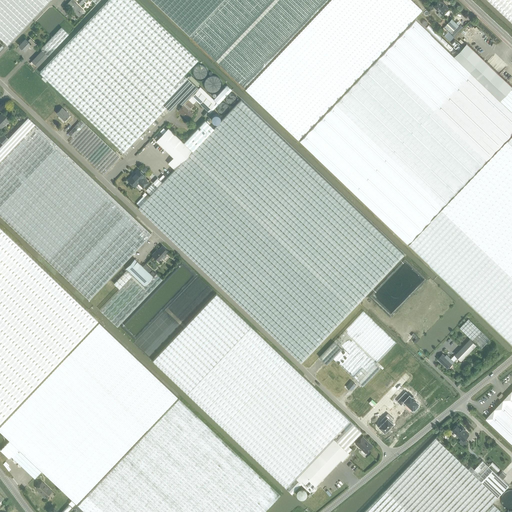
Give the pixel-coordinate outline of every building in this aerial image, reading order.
[(0,0),(0,36),(9,45),(43,9),(46,6),(51,0),(0,0)] [(184,75),(198,60),(135,0),(108,0),(40,72),(123,152),(166,108),(163,104),(187,78),(184,75)] [(72,0),(70,0),(66,5),(79,17),(82,13),(79,11),(81,8),(72,0)] [(151,0),(168,15),(190,36),(225,0),(151,0)] [(200,45),(217,62),(244,87),(303,26),(327,0),(225,0),(190,36),(200,45)] [(329,0),(271,62),(245,89),(276,118),(298,139),(351,83),(422,10),(411,0),(329,0)] [(439,0),(434,6),(439,11),(438,13),(438,14),(439,16),(440,16),(442,14),(448,9),(442,3),(443,3),(439,0)] [(511,0),(486,0),(511,24),(511,23),(511,0)] [(459,25),(452,18),(444,27),(451,33),(459,25)] [(367,70),(299,141),(324,164),(353,192),(407,244),(443,205),(511,133),(511,88),(500,100),(454,56),(443,46),(415,19),(367,70)] [(463,27),(461,24),(452,34),(454,36),(463,27)] [(42,50),(32,61),(38,67),(69,34),(62,27),(41,49),(42,50)] [(25,38),(19,45),(24,50),(29,46),(31,48),(36,44),(30,38),(28,41),(25,38)] [(461,46),(455,40),(451,44),(458,50),(461,46)] [(511,86),(467,43),(454,56),(500,100),(511,88),(511,87),(511,86)] [(192,96),(196,100),(210,113),(232,90),(227,85),(214,100),(200,87),(198,89),(187,78),(163,104),(166,108),(169,111),(178,101),(182,105),(191,95),(192,96)] [(192,96),(187,100),(188,101),(191,103),(192,105),(196,100),(192,96)] [(193,151),(174,170),(162,182),(151,195),(138,208),(301,362),(403,255),(241,100),(214,128),(193,151)] [(184,105),(178,111),(187,120),(193,114),(189,110),(193,105),(192,105),(191,103),(188,101),(184,105)] [(62,107),(56,113),(64,120),(69,115),(62,107)] [(0,127),(1,128),(10,118),(4,112),(0,115),(0,127)] [(0,145),(0,159),(34,123),(28,117),(25,119),(8,138),(5,141),(3,143),(0,145)] [(104,175),(120,157),(81,120),(68,133),(73,137),(69,142),(91,162),(104,175)] [(184,142),(193,151),(214,128),(205,120),(184,142)] [(0,215),(89,300),(151,234),(34,123),(0,159),(0,215)] [(167,163),(174,170),(193,151),(184,142),(168,128),(156,141),(173,157),(167,163)] [(511,135),(408,243),(437,271),(461,294),(461,293),(511,341),(511,135)] [(132,176),(128,180),(135,186),(139,183),(143,188),(148,182),(143,178),(145,176),(138,169),(135,172),(136,173),(133,177),(132,176)] [(153,182),(146,190),(151,195),(162,182),(157,178),(153,182)] [(143,196),(136,203),(140,206),(146,199),(143,196)] [(0,422),(4,418),(75,344),(76,343),(98,320),(7,233),(0,226),(0,422)] [(161,257),(163,259),(166,255),(166,254),(168,252),(162,246),(157,251),(156,250),(152,254),(158,260),(161,257)] [(119,289),(100,309),(117,325),(162,278),(156,273),(145,263),(143,266),(135,258),(126,268),(112,282),(119,289)] [(215,293),(153,359),(195,399),(243,444),(293,492),(301,483),(296,478),(333,438),(348,452),(352,447),(349,445),(362,432),(359,429),(356,426),(314,387),(303,376),(258,333),(258,334),(243,320),(215,293)] [(341,347),(332,357),(333,357),(363,386),(380,368),(375,364),(396,342),(363,311),(335,341),(341,347)] [(463,346),(454,355),(457,358),(461,361),(477,345),(481,349),(490,339),(468,319),(459,328),(470,338),(463,346)] [(9,440),(41,471),(76,504),(116,461),(144,432),(147,429),(177,397),(99,322),(68,355),(39,385),(0,426),(0,431),(1,432),(9,440)] [(335,341),(320,357),(327,364),(333,357),(332,357),(341,347),(335,341)] [(442,354),(437,359),(443,364),(447,368),(452,364),(452,363),(454,362),(457,358),(454,355),(450,359),(446,355),(445,356),(443,354),(442,354)] [(420,372),(416,377),(420,381),(417,384),(419,386),(418,387),(423,391),(423,390),(426,393),(431,387),(428,384),(430,383),(426,379),(425,381),(421,377),(423,375),(420,372)] [(351,380),(346,387),(351,391),(356,384),(351,380)] [(511,389),(486,418),(489,421),(505,403),(511,409),(511,389)] [(397,401),(400,404),(403,401),(407,404),(405,407),(411,412),(419,402),(415,399),(412,397),(411,397),(408,395),(408,396),(405,393),(397,401)] [(110,471),(78,505),(85,511),(263,511),(280,494),(243,459),(239,455),(215,432),(200,418),(194,412),(179,398),(166,412),(147,432),(110,471)] [(489,421),(511,442),(511,409),(505,403),(489,421)] [(391,421),(394,418),(388,413),(381,421),(382,423),(379,426),(380,427),(379,428),(382,430),(383,430),(385,432),(388,428),(389,428),(390,427),(390,426),(393,423),(391,421)] [(468,442),(465,439),(469,435),(466,432),(464,431),(465,429),(461,425),(460,426),(458,424),(456,425),(455,425),(453,427),(453,429),(452,430),(461,439),(459,441),(464,446),(468,442)] [(365,452),(372,445),(368,441),(367,442),(362,437),(356,443),(365,452)] [(436,437),(364,511),(483,511),(498,497),(497,496),(468,468),(443,444),(436,437)] [(333,438),(296,478),(301,483),(310,491),(341,459),(344,461),(350,454),(348,452),(333,438)] [(9,440),(0,449),(9,458),(11,456),(34,478),(41,471),(9,440)] [(471,465),(468,468),(497,496),(498,497),(509,485),(506,483),(503,479),(506,475),(503,473),(502,472),(499,475),(492,469),(483,460),(474,469),(471,465)] [(42,481),(36,488),(42,493),(41,494),(44,497),(45,497),(46,497),(52,491),(42,481)] [(511,490),(511,491),(509,491),(508,491),(506,492),(505,493),(504,495),(503,496),(502,498),(502,499),(502,501),(503,503),(504,504),(505,506),(506,507),(508,508),(509,508),(511,508),(511,490)]
